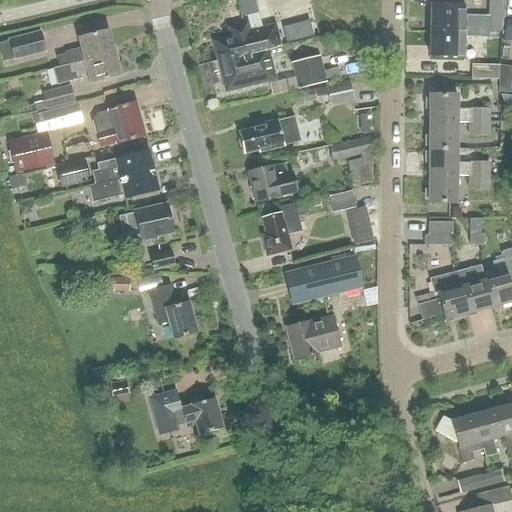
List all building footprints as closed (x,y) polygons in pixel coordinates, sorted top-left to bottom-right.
[(248,15),(258,13),(254,0),(239,0),(244,16),(248,15)] [(464,37),(476,37),(476,27),(489,27),(489,16),(465,16),(465,6),(456,6),(430,5),(430,31),(464,32),(464,37)] [(295,38),(321,33),(318,15),(304,17),(305,23),(293,25),(295,38)] [(250,54),(268,50),(280,47),(275,25),(248,31),(246,25),(229,29),(232,41),(215,45),(219,61),(250,54)] [(476,27),(476,37),(488,38),(489,27),(476,27)] [(61,67),(114,53),(108,30),(79,38),(82,48),(57,55),(61,67)] [(46,52),(40,31),(7,40),(12,61),(46,52)] [(464,57),(464,37),(464,32),(430,31),(429,56),(464,57)] [(250,54),(219,61),(218,61),(222,78),(223,78),(227,91),(275,79),(268,50),(250,54)] [(114,53),(61,67),(53,69),(57,84),(78,79),(77,76),(88,73),(91,84),(120,76),(114,53)] [(323,71),(319,58),(292,64),(298,88),(340,77),(337,67),(323,71)] [(498,81),(500,66),(472,65),(471,80),(498,81)] [(500,66),(498,81),(498,92),(509,93),(511,68),(500,66)] [(330,103),(354,98),(350,82),(327,87),(330,103)] [(75,101),(71,85),(43,92),(45,98),(35,101),(37,111),(75,101)] [(511,96),(500,95),(508,112),(511,111),(511,96)] [(489,123),(489,109),(467,109),(467,110),(457,110),(457,96),(429,96),(429,123),(457,123),(467,123),(489,123)] [(80,121),(75,102),(45,110),(49,129),(80,121)] [(91,122),(98,148),(119,142),(119,143),(145,137),(136,103),(110,109),(110,110),(95,114),(91,122)] [(283,145),(299,141),(293,118),(278,122),(278,121),(261,125),(261,127),(239,132),(240,138),(238,139),(240,147),(242,148),(243,153),(258,150),(259,152),(284,146),(283,145)] [(457,150),(457,123),(429,123),(429,150),(457,150)] [(488,137),(489,123),(467,123),(467,137),(488,137)] [(56,163),(48,131),(7,142),(15,174),(56,163)] [(369,137),(328,147),(331,161),(373,151),(369,137)] [(457,165),(457,150),(429,150),(429,177),(457,177),(466,178),(488,178),(488,163),(467,162),(467,165),(457,165)] [(114,180),(153,171),(152,167),(155,165),(153,158),(150,157),(149,152),(110,162),(111,168),(92,173),(95,185),(114,180)] [(90,181),(86,160),(56,166),(61,187),(90,181)] [(287,174),(285,163),(249,172),(252,187),(250,188),(253,199),(255,198),(256,203),(298,193),(292,172),(287,174)] [(114,180),(95,185),(96,185),(89,187),(93,203),(124,195),(125,199),(158,190),(153,171),(114,180)] [(457,204),(457,177),(429,177),(429,204),(457,204)] [(488,178),(466,178),(466,190),(488,191),(488,178)] [(332,213),(355,208),(351,191),(328,196),(332,213)] [(302,231),(294,204),(277,208),(279,214),(262,218),(266,233),(265,234),(267,242),(264,245),(267,256),(290,250),(286,235),(302,231)] [(167,205),(136,212),(118,216),(125,246),(157,239),(157,236),(173,232),(170,217),(172,216),(170,208),(168,209),(167,205)] [(360,243),(379,240),(373,205),(353,209),(360,243)] [(483,246),(484,234),(479,234),(479,219),(467,219),(468,247),(483,246)] [(451,246),(451,223),(427,223),(427,235),(440,235),(440,245),(451,246)] [(511,291),(511,287),(511,286),(511,248),(500,252),(501,260),(492,263),(494,269),(482,272),(484,280),(491,308),(511,302),(511,291)] [(175,266),(172,250),(150,255),(153,270),(175,266)] [(355,257),(285,274),(292,305),(362,288),(355,257)] [(491,308),(484,280),(482,272),(480,266),(469,269),(457,272),(461,287),(468,314),(491,308)] [(468,314),(461,287),(457,272),(428,280),(431,292),(436,291),(444,321),(468,314)] [(129,279),(113,279),(113,292),(128,293),(129,279)] [(188,303),(176,306),(170,285),(149,291),(159,326),(169,323),(174,339),(197,333),(188,303)] [(317,353),(335,348),(328,320),(310,324),(309,321),(292,326),(293,330),(288,332),(292,347),(290,350),(291,356),(294,357),(295,360),(317,355),(317,353)] [(371,404),(360,362),(344,366),(355,409),(371,404)] [(174,392),(154,397),(164,434),(177,431),(176,427),(195,422),(199,435),(222,429),(214,399),(190,406),(191,407),(179,411),(174,392)] [(511,404),(497,409),(504,436),(508,451),(507,451),(511,468),(511,404)] [(481,443),(483,450),(485,457),(496,454),(492,440),(504,436),(497,409),(474,415),(481,443)] [(473,460),(471,453),(483,450),(481,443),(474,415),(450,421),(443,417),(434,431),(456,444),(462,463),(473,460)] [(214,451),(211,439),(205,441),(208,452),(214,451)] [(491,474),(493,485),(503,482),(500,471),(491,474)] [(459,494),(493,485),(491,474),(479,477),(479,475),(456,482),(459,494)] [(491,511),(490,507),(511,501),(508,487),(476,496),(479,509),(467,511),(491,511)]
